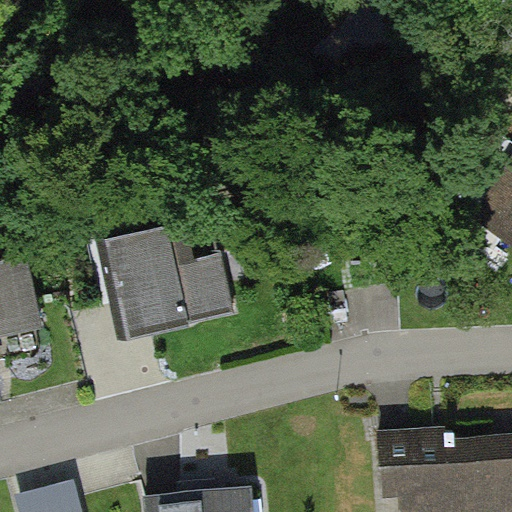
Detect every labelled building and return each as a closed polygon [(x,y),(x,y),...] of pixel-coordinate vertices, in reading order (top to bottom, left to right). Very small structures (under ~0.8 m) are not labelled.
[(511,263),(511,188),(478,243),(511,263)] [(153,227),(91,240),(111,339),(226,315),(215,259),(162,270),(153,227)] [(0,339),(36,332),(21,258),(0,262),(0,339)] [(397,494),(398,511),(511,511),(511,430),(368,439),(371,496),(397,494)] [(95,511),(82,467),(20,485),(27,511),(95,511)] [(247,511),(246,487),(131,494),(131,511),(247,511)]
